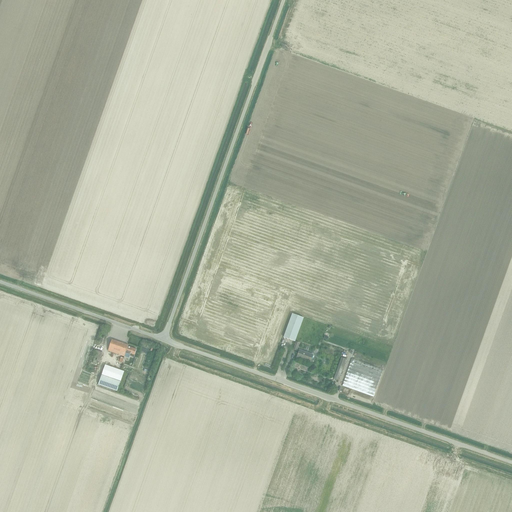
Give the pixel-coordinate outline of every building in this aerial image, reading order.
[(304,318),(292,314),(284,337),(295,341),(304,318)] [(112,339),(108,351),(124,356),(125,353),(130,355),(131,353),(135,355),(136,349),(128,346),(128,345),(112,339)] [(93,359),(99,361),(102,352),(96,350),(93,359)] [(299,350),(297,357),(310,362),(313,354),(299,350)] [(341,357),(334,378),(339,380),(346,359),(341,357)] [(383,369),(352,358),(342,386),(373,397),(383,369)] [(116,391),(120,381),(123,371),(105,365),(98,385),(116,391)]
